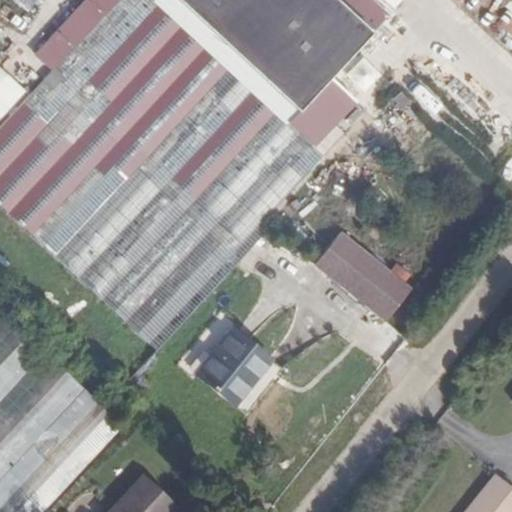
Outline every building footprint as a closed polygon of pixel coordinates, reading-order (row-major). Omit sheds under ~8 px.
[(118,0),(0,128),(0,206),(149,345),(343,135),(322,116),(302,138),(152,0),(118,0)] [(21,0),(31,8),(37,0),(21,0)] [(355,51),(300,0),(181,0),(297,112),(355,51)] [(300,0),(355,51),(372,34),(336,0),(300,0)] [(409,293),(339,235),(313,266),(384,324),(409,293)] [(0,511),(41,511),(121,427),(0,313),(0,511)] [(232,329),(194,376),(234,409),(272,360),(232,329)] [(511,511),(511,488),(494,474),(463,511),(511,511)] [(143,476),(109,511),(171,511),(177,507),(143,476)] [(252,510),(254,511),(264,511),(269,506),(261,499),(252,510)]
